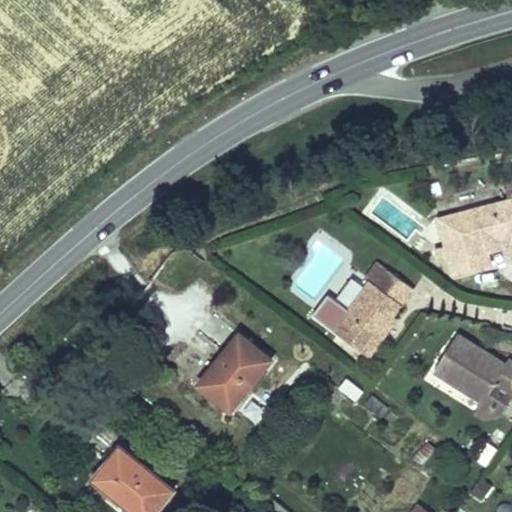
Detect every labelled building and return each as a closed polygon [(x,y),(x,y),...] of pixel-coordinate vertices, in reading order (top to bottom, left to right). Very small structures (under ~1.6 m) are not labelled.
[(491,264),(488,252),(486,246),(504,241),(505,247),(509,262),(511,261),(511,199),(499,202),(496,214),(468,221),(460,213),(439,218),(447,247),(437,249),(439,260),(450,258),(454,274),(491,264)] [(496,214),(499,202),(460,213),(468,221),(496,214)] [(505,247),(504,241),(486,246),(488,252),(505,247)] [(380,335),(394,316),(414,288),(379,262),(367,277),(372,281),(335,330),(370,356),(384,337),(380,335)] [(384,337),(398,319),(394,316),(380,335),(384,337)] [(511,360),(509,358),(506,364),(489,353),(487,357),(477,351),(480,347),(459,333),(435,370),(482,401),(484,401),(496,382),(511,392),(511,360)] [(225,359),(243,336),(241,334),(223,357),(225,359)] [(232,410),(272,360),(243,336),(225,359),(223,357),(200,384),(232,410)] [(487,357),(489,353),(480,347),(477,351),(487,357)] [(364,392),(347,379),(341,388),(357,400),(364,392)] [(500,414),(511,396),(511,392),(496,382),(484,401),(482,401),(475,412),(484,418),(500,414)] [(466,430),(457,445),(487,464),(497,449),(466,430)] [(134,511),(156,511),(175,490),(121,446),(94,479),(134,511)] [(482,499),(491,487),(481,479),(472,492),(482,499)] [(291,511),(271,495),(261,507),(267,511),(291,511)]
